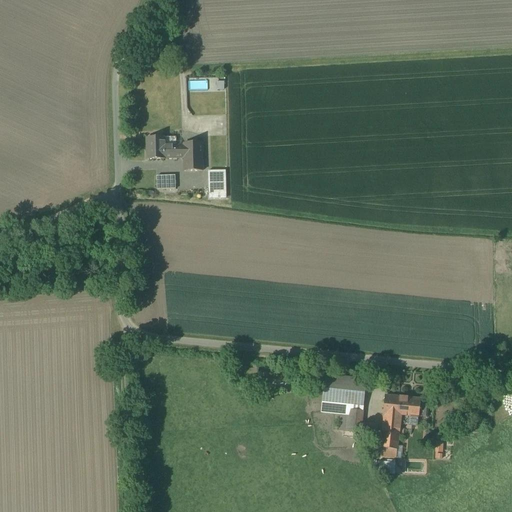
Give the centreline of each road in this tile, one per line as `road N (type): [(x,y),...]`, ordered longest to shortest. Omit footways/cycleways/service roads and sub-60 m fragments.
road 1 (unclassified): [(511,377),(126,335),(120,192)]
road 2 (unclassified): [(152,0),(118,62),(120,192)]
road 3 (track): [(126,335),(133,511)]
road 4 (unclassified): [(120,192),(0,238)]
